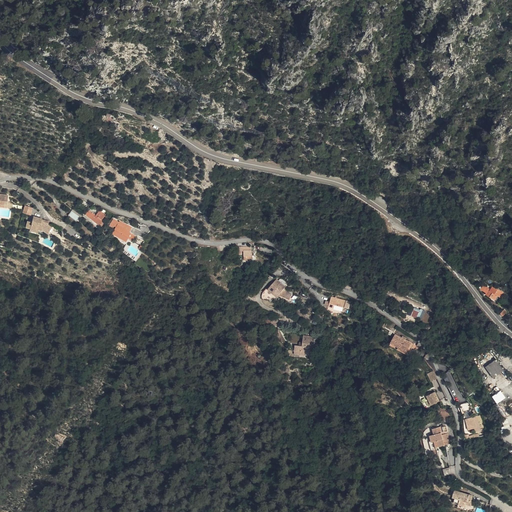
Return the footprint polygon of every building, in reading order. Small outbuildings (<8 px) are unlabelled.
[(0,205),(10,207),(10,203),(11,200),(1,199),(1,197),(0,201),(0,205)] [(35,208),(28,206),(26,213),(33,215),(35,208)] [(98,217),(93,214),(90,218),(95,222),(93,224),(98,229),(104,222),(108,217),(106,215),(107,212),(105,211),(103,213),(102,212),(98,217)] [(51,225),(48,224),(49,221),(45,220),(46,219),(37,217),(35,223),(31,222),(29,228),(33,229),(33,231),(42,233),(42,230),(47,231),(52,234),(56,228),(51,225)] [(132,238),(134,235),(128,231),(131,226),(123,222),(114,235),(126,243),(130,237),(132,238)] [(255,248),(243,248),(244,251),(244,255),(245,255),(248,255),(247,258),(255,258),(255,248)] [(280,299),(282,297),(287,292),(288,290),(279,282),(276,286),(274,285),(269,290),(280,299)] [(507,291),(494,283),(492,287),(486,284),(484,288),(490,292),(489,293),(498,299),(501,294),(504,296),(507,291)] [(289,293),(288,292),(283,298),(292,302),(295,297),(289,294),(289,293)] [(336,312),(337,309),(346,313),(349,307),(335,301),(331,310),(336,312)] [(422,310),(416,308),(414,315),(419,317),(422,310)] [(403,330),(394,323),(391,327),(401,334),(403,330)] [(420,346),(412,342),(408,339),(402,335),(397,344),(413,354),(416,349),(418,350),(420,346)] [(296,359),(304,360),(304,359),(308,359),(308,360),(313,361),(315,352),(317,353),(318,346),(306,344),(305,354),(297,353),(296,359)] [(416,349),(413,354),(397,344),(396,346),(414,357),(418,350),(416,349)] [(485,367),(493,378),(504,371),(496,359),(485,367)] [(442,382),(439,374),(434,376),(437,384),(442,382)] [(501,391),(492,396),(496,404),(505,398),(501,391)] [(434,403),(436,406),(445,403),(440,395),(432,399),(434,403)] [(456,419),(453,413),(452,414),(445,416),(447,422),(456,419)] [(439,454),(443,453),(446,452),(446,451),(451,449),(450,447),(457,445),(451,428),(437,433),(439,438),(435,440),(436,441),(434,442),(439,455),(439,454)] [(464,504),(467,506),(478,497),(462,489),(459,495),(462,496),(459,501),(464,503),(464,504)] [(479,498),(478,497),(467,506),(470,507),(471,505),(476,507),(478,503),(477,503),(479,498)]
